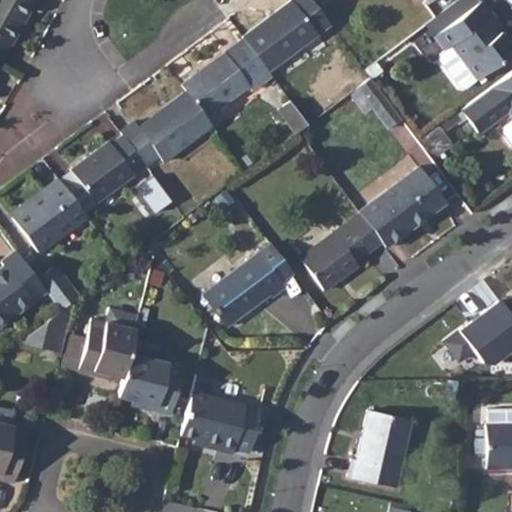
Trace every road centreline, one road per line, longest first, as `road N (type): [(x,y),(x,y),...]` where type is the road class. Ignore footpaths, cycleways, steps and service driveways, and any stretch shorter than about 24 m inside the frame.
road 1 (residential): [(511,231),(361,342),(334,374),(313,414),(288,511)]
road 2 (residential): [(44,510),(61,443),(151,466),(140,511)]
road 3 (residential): [(67,76),(122,82),(210,15)]
